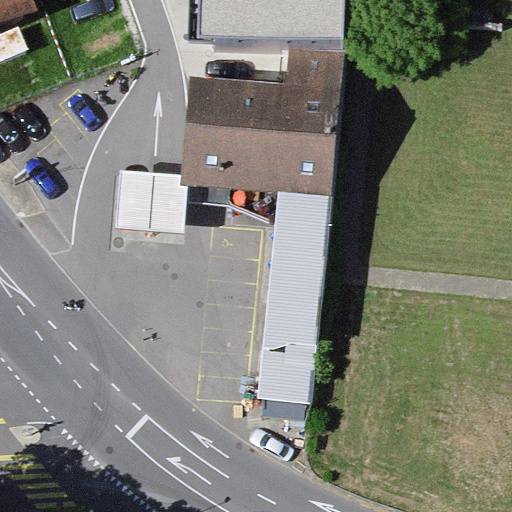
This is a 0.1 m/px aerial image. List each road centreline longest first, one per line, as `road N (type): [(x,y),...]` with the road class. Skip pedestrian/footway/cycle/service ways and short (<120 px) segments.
road 1 (secondary): [(107,409),(253,511)]
road 2 (secondary): [(107,409),(0,269)]
